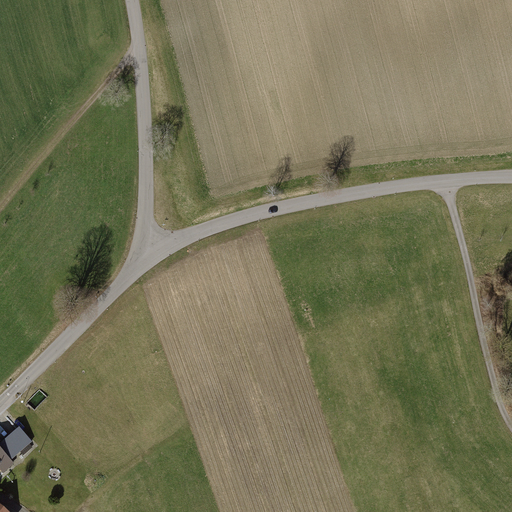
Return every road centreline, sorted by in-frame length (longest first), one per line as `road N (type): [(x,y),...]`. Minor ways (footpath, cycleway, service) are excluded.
road 1 (tertiary): [(511,177),(391,187),(266,210),(186,236),(147,259)]
road 2 (tertiary): [(132,0),(147,259)]
road 3 (track): [(0,208),(139,44)]
road 4 (tertiary): [(147,259),(0,404)]
